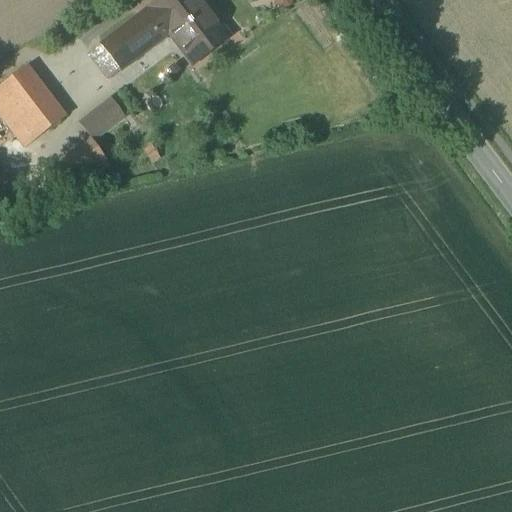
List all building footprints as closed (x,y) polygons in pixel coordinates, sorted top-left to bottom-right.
[(111,80),(170,35),(167,30),(202,4),(198,0),(160,0),(91,54),(111,80)] [(229,38),(202,4),(167,30),(170,35),(194,66),(229,38)] [(63,118),(21,71),(0,89),(0,124),(24,152),(63,118)] [(119,120),(104,102),(75,125),(90,143),(119,120)] [(107,169),(90,143),(47,170),(64,196),(107,169)]
